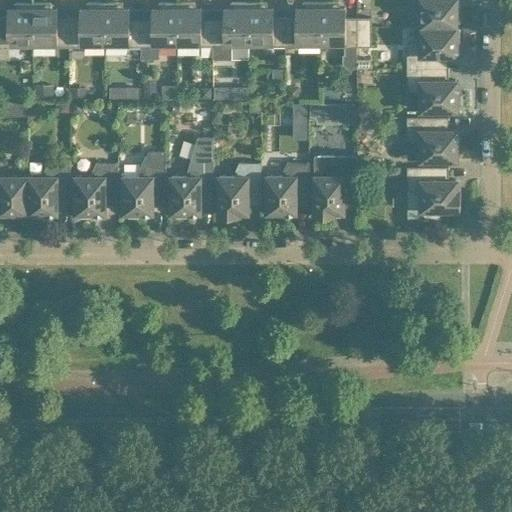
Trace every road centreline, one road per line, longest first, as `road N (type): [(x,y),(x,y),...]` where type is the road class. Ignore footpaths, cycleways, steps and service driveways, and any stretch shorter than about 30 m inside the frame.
road 1 (residential): [(493,256),(0,258)]
road 2 (unclassified): [(0,475),(236,474),(293,411)]
road 3 (secondary): [(0,419),(293,411)]
road 4 (residential): [(493,256),(493,0)]
road 5 (secondary): [(293,411),(511,408)]
